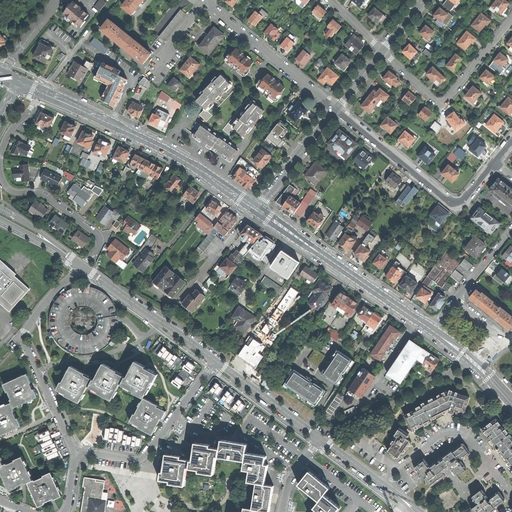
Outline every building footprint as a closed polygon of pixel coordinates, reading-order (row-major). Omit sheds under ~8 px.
[(107,3),(103,0),(99,0),(94,7),(100,11),(107,3)] [(128,0),(123,7),(133,14),(141,4),(144,0),(128,0)] [(446,0),(443,5),(450,11),(456,5),(459,0),(446,0)] [(504,0),(496,0),(489,9),(493,12),(495,10),(501,14),(505,9),(509,4),(504,0)] [(16,13),(19,17),(34,6),(32,2),(16,13)] [(80,9),(81,7),(74,2),(68,8),(64,14),(66,16),(71,19),(74,22),(78,25),(81,28),(86,21),(85,20),(89,15),(83,10),(82,11),(80,9)] [(318,5),(313,12),(314,13),(312,15),(320,21),(322,19),(321,18),(327,12),(322,8),(318,5)] [(375,8),(369,16),(373,19),(377,23),(378,21),(382,23),(386,17),(375,8)] [(432,19),(442,27),(444,24),(446,25),(453,17),(446,11),(445,12),(440,8),(437,12),(434,16),(435,16),(432,19)] [(181,10),(159,37),(165,42),(187,14),(181,10)] [(263,17),(265,19),(268,15),(262,10),(259,14),(256,11),(249,20),(251,22),(256,26),(263,17)] [(481,14),(472,25),(480,32),(484,27),(486,24),(487,25),(490,21),(481,14)] [(329,31),(326,35),(330,39),(333,35),(335,33),(336,33),(342,26),(337,23),(333,19),(327,27),(328,27),(328,28),(328,31),(329,31)] [(143,63),(151,53),(109,20),(101,29),(111,37),(134,56),(143,63)] [(272,24),(265,33),(268,36),(274,41),(277,37),(278,38),(285,29),(280,26),(278,29),(272,24)] [(434,32),(426,26),(424,29),(423,30),(423,29),(420,33),(423,36),(422,38),(426,41),(427,39),(428,40),(434,32)] [(58,27),(54,32),(72,47),(77,42),(58,27)] [(206,38),(199,47),(209,54),(212,51),(214,52),(224,40),(222,39),(224,35),(215,28),(206,38)] [(467,32),(457,43),(465,50),(469,45),(471,42),(473,43),(476,39),(467,32)] [(348,39),(350,40),(346,46),(357,54),(360,50),(364,45),(360,42),(361,41),(352,33),(348,39)] [(290,34),(281,46),(284,48),(288,52),(295,43),(292,40),(294,37),(290,34)] [(95,37),(91,43),(105,54),(109,49),(95,37)] [(50,47),(41,43),(34,57),(40,60),(46,63),(48,58),(49,59),(50,56),(50,55),(54,47),(51,46),(50,47)] [(407,47),(403,52),(410,59),(412,57),(415,60),(420,55),(410,44),(407,47)] [(233,51),(222,65),(241,80),(245,75),(247,77),(249,74),(247,72),(252,66),(251,66),(253,63),(250,60),(251,59),(248,57),(247,58),(246,57),(244,56),(243,55),(242,54),(243,53),(240,51),(240,52),(236,49),(234,52),(233,51)] [(426,49),(423,52),(432,59),(435,56),(426,49)] [(304,50),(297,59),(300,61),(304,65),(311,56),(304,50)] [(496,57),(494,60),(494,61),(502,67),(508,60),(500,53),(497,57),(496,57)] [(447,66),(454,72),(458,68),(461,64),(459,62),(462,59),(456,54),(447,66)] [(343,55),(334,65),(341,70),(342,68),(344,70),(347,66),(351,61),(343,55)] [(187,63),(181,70),(190,77),(200,64),(191,57),(187,63)] [(87,62),(84,67),(75,62),(68,74),(74,77),(82,82),(88,70),(92,72),(98,61),(95,59),(92,64),(87,62)] [(505,69),(502,67),(494,61),(489,66),(500,75),(505,69)] [(109,85),(102,100),(109,103),(115,106),(124,88),(123,88),(127,79),(119,75),(121,71),(113,67),(104,63),(97,77),(101,79),(100,80),(109,85)] [(433,67),(426,74),(430,78),(434,81),(433,82),(438,86),(445,78),(433,67)] [(328,68),(319,80),(324,84),(327,80),(332,85),(336,80),(339,77),(328,68)] [(482,75),(480,78),(484,81),(483,82),(486,86),(488,84),(495,76),(487,70),(483,74),(482,75)] [(386,75),(383,79),(387,82),(386,84),(390,87),(391,86),(390,86),(391,85),(393,83),(396,79),(397,78),(396,76),(397,75),(395,73),(393,72),(392,74),(389,71),(386,75)] [(207,89),(196,100),(205,109),(199,115),(206,122),(212,115),(211,114),(236,88),(221,74),(213,83),(212,82),(210,84),(207,87),(209,88),(207,89)] [(258,86),(254,90),(272,105),(283,92),(283,91),(285,88),(282,85),(282,84),(279,82),(278,83),(277,83),(278,82),(276,81),(275,80),(274,80),(275,78),(272,76),(271,77),(268,74),(265,77),(260,83),(257,81),(255,84),(258,86)] [(144,77),(139,83),(147,89),(151,82),(144,77)] [(172,81),(168,86),(175,91),(182,83),(175,78),(172,81)] [(468,93),(465,96),(474,103),(476,105),(479,101),(477,99),(482,93),(472,86),(469,90),(470,91),(468,93)] [(380,89),(377,93),(382,97),(381,99),(384,102),(389,96),(380,89)] [(371,94),(368,98),(378,106),(381,103),(379,101),(381,99),(382,97),(377,93),(374,90),(371,94)] [(170,97),(162,91),(159,97),(168,102),(170,97)] [(409,91),(402,99),(410,105),(416,98),(412,94),(409,91)] [(511,99),(509,97),(500,107),(510,115),(511,112),(511,99)] [(223,130),(229,135),(235,128),(244,136),(251,127),(252,127),(254,125),(257,122),(255,121),(257,118),(258,119),(264,111),(248,98),(223,130)] [(368,98),(361,106),(366,110),(370,113),(373,109),(375,110),(378,106),(368,98)] [(291,112),(288,115),(296,121),(301,116),(303,112),(305,114),(309,109),(299,101),(295,107),(292,104),(288,110),(291,112)] [(133,102),(128,112),(133,115),(139,118),(145,105),(142,103),(142,105),(140,104),(139,105),(133,102)] [(425,107),(419,114),(426,121),(433,113),(428,110),(425,107)] [(166,122),(169,114),(156,108),(153,114),(149,122),(153,124),(157,127),(161,119),(166,122)] [(450,115),(448,116),(446,118),(449,122),(447,123),(450,127),(452,125),(456,131),(465,124),(462,120),(461,120),(454,112),(450,115)] [(42,113),(40,118),(38,120),(37,124),(40,125),(39,128),(45,131),(46,128),(49,129),(54,119),(53,118),(53,117),(51,116),(49,115),(49,116),(42,113)] [(494,115),(486,125),(496,133),(500,127),(504,122),(494,115)] [(388,117),(380,126),(384,129),(385,129),(388,131),(391,133),(399,123),(396,120),(394,122),(388,117)] [(272,131),(285,142),(287,139),(292,133),(283,125),(285,124),(281,120),(272,131)] [(64,138),(70,140),(72,135),(73,135),(75,131),(74,130),(76,126),(72,124),(66,122),(61,132),(66,134),(64,138)] [(232,158),(239,149),(230,142),(229,143),(226,141),(227,140),(221,136),(220,137),(214,132),(213,133),(211,131),(211,130),(202,124),(201,125),(196,122),(193,127),(197,131),(195,133),(194,133),(193,135),(193,137),(199,141),(201,141),(202,141),(204,142),(207,145),(207,147),(211,150),(212,148),(212,149),(215,151),(217,151),(220,153),(223,155),(223,157),(229,162),(231,161),(233,159),(232,158)] [(86,146),(90,148),(93,141),(92,140),(94,136),(93,136),(93,135),(93,134),(92,134),(90,133),(89,133),(89,134),(83,131),(78,143),(86,146)] [(282,145),(285,142),(272,131),(264,141),(270,146),(272,143),(279,149),(282,145)] [(340,131),(329,144),(347,158),(357,145),(351,139),(349,140),(348,139),(346,138),(347,136),(340,131)] [(405,131),(398,140),(402,144),(403,143),(405,145),(409,147),(417,137),(413,134),(412,136),(405,131)] [(46,146),(48,143),(48,142),(35,135),(33,139),(36,141),(46,146)] [(475,143),(470,149),(479,157),(482,153),(481,152),(483,150),(486,146),(476,138),(473,142),(475,143)] [(97,147),(95,151),(98,153),(106,156),(111,144),(106,142),(106,141),(105,140),(103,139),(101,139),(101,140),(98,144),(97,147)] [(30,150),(32,147),(27,145),(23,143),(18,140),(15,147),(12,152),(19,156),(20,153),(27,156),(28,155),(30,150)] [(118,160),(124,163),(130,152),(124,149),(124,148),(123,147),(122,147),(120,147),(120,148),(119,147),(118,151),(116,150),(114,153),(116,154),(113,161),(116,163),(118,160)] [(425,147),(418,157),(424,162),(425,161),(426,162),(428,164),(439,151),(435,148),(432,152),(425,147)] [(456,147),(452,151),(462,159),(467,153),(459,147),(458,148),(456,147)] [(263,149),(254,160),(263,168),(267,162),(272,156),(263,149)] [(363,149),(354,161),(365,169),(374,158),(368,153),(363,149)] [(83,152),(81,157),(84,158),(81,165),(84,166),(89,155),(83,152)] [(451,152),(446,158),(452,163),(457,157),(451,152)] [(136,167),(140,168),(146,160),(141,157),(136,155),(131,164),(132,164),(131,166),(135,169),(136,167)] [(236,181),(240,183),(252,167),(242,158),(238,163),(241,166),(243,164),(247,167),(245,171),(243,170),(241,169),(240,170),(239,169),(233,178),(236,181)] [(146,160),(140,168),(139,169),(150,175),(155,165),(150,162),(146,160)] [(106,164),(101,162),(96,173),(101,175),(106,164)] [(311,169),(305,176),(316,184),(326,171),(316,163),(311,169)] [(30,181),(28,164),(23,165),(23,169),(21,169),(21,170),(14,170),(14,174),(14,177),(22,177),(23,181),(30,181)] [(155,165),(150,175),(148,177),(147,179),(148,180),(150,179),(156,182),(160,175),(162,176),(163,174),(161,174),(164,169),(160,167),(155,165)] [(449,165),(442,174),(446,177),(453,182),(456,178),(460,174),(449,165)] [(121,177),(125,179),(130,169),(126,167),(121,177)] [(252,167),(240,183),(243,185),(247,188),(248,187),(250,188),(257,178),(254,177),(258,171),(252,167)] [(150,175),(139,169),(137,172),(148,177),(150,175)] [(61,177),(46,170),(41,179),(48,182),(57,186),(61,177)] [(63,175),(73,179),(75,175),(66,170),(63,175)] [(392,173),(386,181),(396,188),(402,181),(398,177),(392,173)] [(178,189),(179,190),(181,188),(180,187),(184,181),(180,178),(175,174),(163,190),(167,193),(170,189),(175,193),(178,189)] [(499,179),(490,190),(511,208),(511,189),(511,188),(499,179)] [(82,206),(87,200),(88,201),(92,197),(82,190),(78,187),(75,185),(74,184),(68,192),(75,197),(73,200),(78,203),(82,206)] [(182,190),(186,193),(190,187),(187,184),(182,190)] [(405,184),(399,190),(403,193),(395,202),(399,205),(400,206),(403,202),(407,204),(407,205),(419,190),(414,187),(412,189),(408,186),(405,184)] [(282,206),(283,207),(290,196),(295,188),(290,185),(276,202),(282,206)] [(82,190),(92,197),(95,193),(99,196),(104,190),(95,186),(92,190),(90,189),(89,190),(84,186),(82,190)] [(161,189),(158,186),(156,189),(152,194),(155,197),(161,189)] [(186,193),(184,195),(187,198),(194,203),(198,198),(199,197),(197,195),(200,193),(197,191),(195,189),(195,188),(193,186),(192,186),(191,186),(190,187),(186,193)] [(290,196),(283,207),(287,210),(291,213),(291,212),(294,214),(294,213),(300,217),(316,194),(310,190),(301,203),(290,196)] [(207,210),(209,212),(212,214),(216,216),(218,217),(221,212),(220,211),(222,207),(219,205),(217,204),(217,203),(215,201),(214,201),(213,201),(207,210)] [(30,210),(42,219),(48,210),(43,206),(36,202),(30,210)] [(437,221),(435,223),(439,226),(450,212),(445,207),(440,203),(430,215),(434,218),(437,221)] [(113,211),(105,206),(97,217),(101,220),(100,221),(102,223),(106,225),(109,220),(109,219),(111,217),(116,221),(117,220),(121,215),(114,209),(113,211)] [(489,214),(480,207),(471,218),(491,234),(500,223),(489,214)] [(238,221),(237,218),(233,215),(227,211),(215,226),(214,227),(216,229),(225,236),(238,221)] [(314,212),(307,222),(309,223),(313,225),(312,226),(313,227),(315,228),(316,228),(317,229),(324,219),(322,217),(324,215),(321,213),(319,215),(314,212)] [(199,222),(211,232),(214,227),(215,226),(200,214),(195,219),(199,222)] [(356,215),(351,222),(356,225),(357,224),(361,218),(356,215)] [(50,224),(63,233),(69,225),(63,221),(56,216),(50,224)] [(361,218),(357,224),(368,231),(373,224),(362,216),(361,218)] [(127,221),(124,225),(126,227),(124,230),(126,232),(129,233),(132,232),(135,234),(141,226),(129,217),(126,221),(127,221)] [(121,223),(117,220),(116,221),(113,226),(117,228),(121,223)] [(197,225),(208,234),(211,232),(199,222),(197,225)] [(335,222),(327,235),(331,238),(335,241),(337,237),(338,236),(340,237),(342,235),(339,233),(341,231),(343,228),(335,222)] [(351,222),(347,228),(352,231),(356,225),(351,222)] [(439,226),(435,223),(431,228),(437,233),(441,228),(439,226)] [(245,246),(249,250),(262,235),(255,230),(250,226),(247,226),(241,234),(244,237),(243,239),(243,240),(244,241),(245,241),(246,241),(248,242),(245,246)] [(72,240),(83,248),(90,239),(84,235),(79,231),(72,240)] [(215,235),(211,232),(208,234),(195,250),(201,255),(216,236),(215,235)] [(346,233),(339,244),(341,245),(343,247),(344,248),(345,249),(346,249),(347,249),(348,250),(350,246),(352,247),(357,239),(351,234),(350,236),(346,233)] [(158,239),(152,234),(147,241),(152,245),(153,246),(158,239)] [(249,251),(267,263),(275,252),(271,249),(275,243),(269,240),(262,235),(249,251)] [(366,257),(368,258),(369,256),(368,255),(371,251),(365,247),(367,246),(370,241),(372,243),(374,239),(368,235),(355,254),(359,257),(364,261),(366,257)] [(475,237),(466,248),(477,257),(483,250),(486,246),(475,237)] [(108,255),(117,262),(120,258),(122,260),(130,251),(116,240),(112,245),(108,249),(111,251),(108,255)] [(140,253),(143,249),(146,246),(147,247),(152,245),(147,241),(134,258),(135,259),(140,253)] [(244,256),(249,250),(245,246),(243,246),(239,251),(244,256)] [(511,247),(511,246),(503,256),(511,263),(511,247)] [(147,249),(145,251),(142,254),(134,264),(139,268),(140,266),(145,270),(153,259),(151,257),(152,256),(154,254),(153,253),(151,252),(149,251),(147,249)] [(229,260),(236,265),(239,261),(241,263),(244,259),(243,258),(244,256),(239,251),(237,250),(229,260)] [(271,267),(288,278),(300,262),(291,256),(283,251),(271,267)] [(454,260),(445,252),(433,268),(427,276),(433,281),(444,267),(447,269),(454,260)] [(380,254),(374,263),(378,266),(381,268),(388,260),(380,254)] [(227,272),(224,275),(227,278),(237,266),(236,265),(229,260),(227,258),(225,262),(220,267),(227,272)] [(465,258),(460,264),(469,271),(473,265),(465,258)] [(0,303),(10,312),(30,290),(15,276),(16,275),(0,259),(0,303)] [(433,281),(437,284),(448,271),(448,270),(456,261),(454,260),(447,269),(444,267),(433,281)] [(397,261),(386,276),(389,278),(391,280),(391,281),(394,283),(395,282),(396,283),(398,279),(399,280),(401,278),(403,278),(406,274),(407,272),(398,266),(400,263),(397,261)] [(437,284),(442,287),(446,282),(447,280),(451,276),(455,270),(460,264),(456,261),(448,270),(448,271),(437,284)] [(175,273),(166,266),(154,282),(162,289),(164,286),(167,288),(165,291),(173,297),(186,282),(177,275),(175,277),(174,276),(173,275),(175,273)] [(300,274),(308,279),(313,283),(319,275),(308,268),(306,266),(300,274)] [(223,276),(224,275),(227,272),(220,267),(217,271),(223,276)] [(497,273),(493,278),(501,285),(504,281),(507,278),(508,279),(511,275),(502,269),(500,271),(498,274),(497,273)] [(64,274),(58,270),(55,276),(60,279),(64,274)] [(455,270),(451,276),(459,283),(464,277),(455,270)] [(418,283),(407,276),(400,285),(405,289),(411,293),(418,283)] [(424,285),(428,288),(433,281),(427,276),(422,284),(424,285)] [(204,285),(209,289),(216,281),(211,277),(204,285)] [(235,291),(236,292),(239,291),(242,293),(248,285),(244,282),(242,281),(237,277),(231,285),(234,287),(234,290),(235,291)] [(278,294),(282,288),(265,277),(261,282),(278,294)] [(319,295),(325,299),(332,288),(327,284),(320,279),(312,290),(312,291),(319,295)] [(452,285),(446,282),(442,287),(448,291),(452,285)] [(428,288),(424,285),(416,297),(417,297),(417,298),(417,299),(419,301),(421,300),(423,301),(426,303),(428,299),(430,297),(433,292),(428,288)] [(101,291),(98,289),(95,288),(92,287),(90,287),(86,286),(84,286),(79,287),(77,287),(73,288),(70,289),(67,291),(65,292),(63,294),(61,295),(59,297),(57,300),(55,302),(54,305),(52,307),(51,310),(51,312),(50,314),(50,317),(50,319),(50,322),(50,325),(50,327),(51,330),(51,331),(54,337),(55,340),(58,342),(60,345),(62,347),(65,349),(68,351),(71,352),(74,353),(77,354),(81,355),(87,355),(90,354),(94,354),(98,352),(101,351),(103,349),(106,347),(108,345),(109,344),(113,339),(114,338),(115,335),(117,331),(118,328),(118,324),(118,322),(118,319),(118,315),(117,312),(117,310),(115,306),(113,302),(111,300),(108,296),(104,293),(101,291)] [(182,304),(193,312),(206,297),(201,293),(197,290),(192,296),(190,294),(182,304)] [(281,300),(293,308),(300,298),(291,292),(288,290),(281,300)] [(476,290),(470,298),(476,303),(488,312),(500,322),(509,330),(511,326),(511,318),(511,317),(482,293),(481,294),(476,290)] [(315,301),(319,295),(312,291),(308,297),(311,299),(315,301)] [(336,309),(340,312),(350,298),(345,295),(346,294),(345,292),(344,292),(342,291),(341,292),(332,305),(337,309),(336,309)] [(439,293),(430,306),(437,311),(446,297),(442,295),(439,293)] [(325,299),(319,295),(315,301),(311,299),(309,303),(318,309),(325,299)] [(345,314),(349,317),(359,304),(354,301),(350,298),(340,312),(345,314)] [(240,329),(245,333),(255,317),(247,312),(240,307),(233,317),(243,324),(240,329)] [(366,321),(368,322),(369,320),(374,313),(368,309),(364,307),(358,315),(366,321)] [(369,320),(377,326),(382,319),(378,316),(374,313),(369,320)] [(373,332),(377,326),(369,320),(368,322),(367,323),(365,326),(369,328),(368,329),(373,332)] [(371,354),(382,362),(384,359),(383,358),(384,356),(386,354),(386,355),(389,352),(387,350),(388,348),(389,346),(391,348),(393,344),(392,343),(393,341),(394,339),(396,340),(398,337),(397,337),(399,335),(400,332),(390,325),(387,329),(388,330),(385,333),(385,332),(382,336),(383,337),(381,340),(380,339),(377,343),(378,344),(376,347),(375,346),(372,351),(373,351),(371,354)] [(329,327),(325,333),(345,346),(349,341),(329,327)] [(410,340),(403,351),(402,350),(397,357),(393,363),(394,364),(387,374),(401,383),(417,359),(424,364),(431,354),(427,352),(423,349),(420,347),(410,340)] [(369,347),(361,342),(359,346),(366,350),(369,347)] [(160,343),(155,350),(159,353),(157,355),(161,357),(162,356),(166,359),(171,353),(167,350),(165,349),(166,348),(160,343)] [(308,360),(318,366),(325,356),(315,349),(308,360)] [(338,350),(322,374),(337,384),(342,376),(343,374),(343,373),(344,373),(353,360),(338,350)] [(175,356),(171,353),(166,359),(169,362),(169,363),(172,366),(174,364),(177,367),(182,360),(176,356),(175,356)] [(435,357),(431,354),(424,364),(423,365),(432,371),(440,360),(435,357)] [(130,369),(131,370),(127,378),(125,377),(121,384),(125,386),(124,388),(130,390),(130,389),(134,391),(133,392),(144,398),(146,394),(147,394),(150,390),(148,389),(153,381),(154,382),(158,374),(148,369),(145,368),(146,366),(136,361),(133,365),(132,365),(130,369)] [(195,366),(189,361),(186,365),(185,364),(182,368),(183,368),(180,372),(187,377),(190,374),(191,374),(191,373),(192,372),(191,371),(195,366)] [(97,372),(99,372),(95,380),(93,379),(89,387),(93,389),(92,390),(98,393),(111,400),(113,397),(115,397),(117,392),(116,391),(120,384),(121,384),(125,377),(117,372),(117,371),(113,369),(103,363),(101,368),(100,367),(97,372)] [(71,366),(69,370),(67,369),(65,374),(66,375),(62,382),(61,382),(57,389),(61,392),(60,393),(65,395),(79,403),(81,399),(83,399),(85,394),(84,394),(88,386),(89,387),(93,379),(84,375),(85,373),(80,371),(71,366)] [(348,392),(357,398),(360,397),(361,397),(362,397),(368,388),(367,387),(368,385),(370,383),(371,384),(376,377),(364,368),(362,371),(363,372),(360,376),(359,374),(352,384),(352,385),(348,392)] [(308,400),(316,406),(326,391),(314,383),(314,384),(311,382),(312,381),(294,369),(284,384),(305,398),(306,397),(308,399),(308,400)] [(184,382),(187,377),(180,372),(174,380),(174,379),(171,383),(179,389),(181,387),(180,386),(184,382)] [(10,402),(13,408),(37,398),(33,389),(32,389),(30,386),(29,383),(30,382),(26,373),(2,384),(6,392),(10,399),(9,399),(10,402)] [(216,382),(210,391),(214,393),(214,392),(218,395),(217,397),(220,400),(221,399),(225,393),(222,391),(223,389),(221,387),(218,385),(219,384),(216,382)] [(228,391),(225,393),(221,399),(225,402),(226,401),(229,404),(228,406),(232,409),(233,408),(237,402),(233,399),(234,397),(232,395),(229,393),(230,392),(228,391)] [(404,415),(412,431),(431,422),(429,419),(433,417),(434,418),(446,412),(446,411),(447,409),(451,410),(454,411),(455,409),(465,412),(470,397),(449,391),(442,394),(443,396),(441,397),(440,395),(422,405),(423,406),(404,415)] [(324,414),(330,418),(344,398),(338,394),(324,414)] [(144,398),(142,402),(140,401),(138,406),(139,407),(135,414),(134,414),(130,421),(134,423),(133,424),(152,435),(154,431),(155,432),(158,426),(157,426),(161,418),(162,419),(166,411),(162,409),(163,408),(154,403),(144,398)] [(239,399),(237,402),(233,408),(236,410),(237,409),(241,412),(239,414),(243,417),(248,410),(244,407),(246,405),(243,403),(240,401),(241,401),(239,399)] [(13,409),(13,408),(10,402),(0,406),(0,435),(21,426),(17,418),(16,419),(14,415),(12,410),(13,409)] [(342,413),(345,419),(357,413),(354,407),(342,413)] [(511,437),(510,434),(509,435),(496,418),(482,429),(494,446),(497,444),(499,447),(496,449),(499,454),(502,454),(504,457),(506,460),(506,463),(509,467),(511,464),(511,437)] [(111,429),(106,428),(104,440),(109,440),(108,441),(113,442),(115,428),(111,427),(111,429)] [(120,429),(115,428),(113,442),(117,443),(118,442),(122,443),(124,434),(124,431),(119,430),(120,429)] [(392,455),(397,459),(402,452),(403,453),(412,442),(406,438),(407,436),(409,434),(400,428),(395,435),(396,436),(390,445),(391,446),(388,450),(393,454),(392,455)] [(49,430),(39,434),(41,438),(39,439),(43,448),(42,449),(46,457),(47,456),(49,461),(60,456),(58,451),(59,451),(55,443),(54,443),(50,434),(51,434),(49,430)] [(128,435),(124,434),(122,443),(122,444),(125,445),(125,444),(127,444),(131,445),(133,437),(128,436),(128,435)] [(133,436),(133,437),(131,445),(131,446),(134,447),(134,445),(140,447),(142,438),(137,438),(137,436),(133,436)] [(219,457),(245,461),(246,452),(248,444),(233,442),(221,440),(220,449),(219,457)] [(217,457),(219,457),(220,449),(210,447),(210,445),(206,444),(195,442),(192,460),(191,460),(189,469),(199,470),(198,472),(214,475),(217,457)] [(442,456),(443,458),(450,467),(455,473),(464,466),(461,461),(459,462),(458,461),(459,461),(459,459),(458,458),(458,457),(459,456),(461,458),(463,459),(470,454),(470,452),(464,444),(462,444),(459,446),(460,447),(457,449),(456,448),(448,454),(447,453),(442,456)] [(257,483),(265,484),(267,470),(268,464),(265,464),(267,456),(246,452),(245,461),(243,470),(250,471),(248,482),(257,483)] [(187,468),(189,469),(191,460),(181,459),(181,456),(175,456),(166,454),(163,472),(161,472),(159,480),(169,482),(169,484),(184,486),(187,468)] [(2,463),(0,464),(0,471),(8,490),(16,487),(15,486),(19,484),(23,482),(23,483),(27,482),(31,480),(20,456),(13,459),(13,460),(4,464),(4,463),(2,463)] [(443,473),(450,467),(443,458),(436,463),(443,473)] [(443,473),(436,463),(435,462),(430,466),(424,459),(419,462),(414,466),(420,473),(419,474),(423,480),(425,478),(427,481),(431,486),(436,483),(435,481),(439,479),(440,480),(445,476),(443,473)] [(309,493),(319,501),(324,494),(330,488),(318,478),(309,471),(298,484),(309,493)] [(40,477),(33,480),(32,479),(31,480),(27,482),(38,506),(45,503),(45,501),(50,499),(54,497),(54,499),(59,496),(48,472),(40,476),(40,477)] [(488,482),(492,478),(489,473),(484,477),(488,482)] [(104,511),(105,510),(106,501),(102,500),(105,480),(84,477),(83,487),(85,487),(81,511),(104,511)] [(257,483),(252,509),(261,510),(270,511),(272,496),(274,486),(265,484),(257,483)] [(504,502),(504,499),(499,492),(498,492),(491,497),(490,499),(488,499),(487,498),(488,497),(485,493),(475,500),(478,504),(471,509),(473,511),(491,511),(499,506),(498,505),(501,502),(502,504),(504,502)] [(336,511),(340,507),(324,494),(319,501),(314,508),(317,511),(319,511),(318,511),(336,511)]
